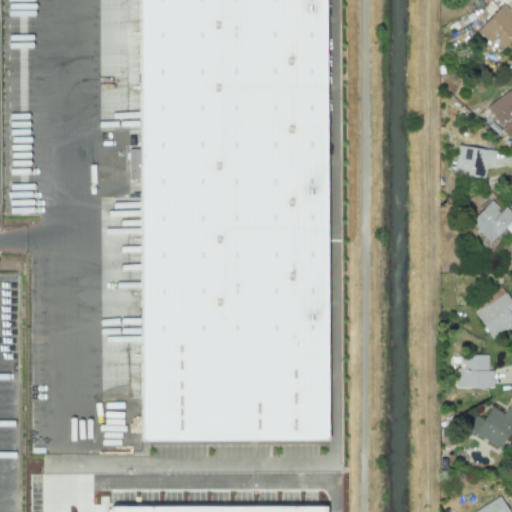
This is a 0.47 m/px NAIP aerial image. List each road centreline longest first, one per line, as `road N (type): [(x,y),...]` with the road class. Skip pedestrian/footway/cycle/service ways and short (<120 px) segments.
road 1 (track): [(364,0),(362,511)]
road 2 (track): [(426,0),(427,511)]
